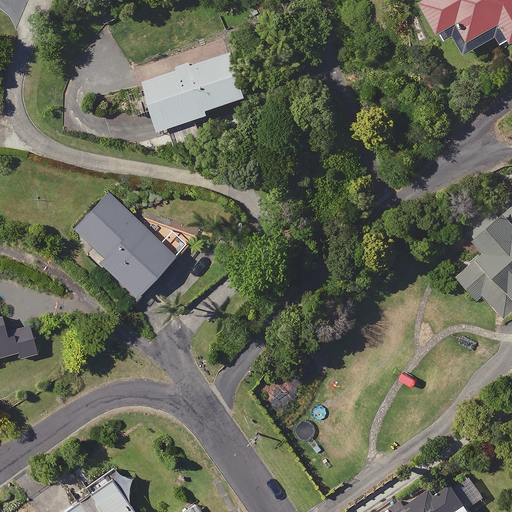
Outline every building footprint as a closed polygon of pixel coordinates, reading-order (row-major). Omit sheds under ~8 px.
[(115,0),(95,11),(103,26),(125,14),(118,0),(115,0)] [(499,35),(503,44),(511,39),(511,40),(511,0),(425,0),(423,1),(445,40),(455,35),(466,54),(499,35)] [(249,96),(234,51),(191,65),(189,58),(155,68),(157,75),(145,80),(161,130),(211,113),(210,109),(249,96)] [(174,256),(108,194),(75,229),(105,257),(101,262),(137,296),(174,256)] [(511,202),(510,200),(471,234),(486,251),(459,275),(480,299),(486,294),(507,317),(511,312),(511,202)] [(0,284),(0,356),(18,352),(20,358),(37,353),(29,321),(41,318),(36,300),(26,303),(20,279),(0,284)] [(451,486),(447,480),(439,485),(435,479),(392,506),(395,511),(468,511),(467,510),(485,498),(470,474),(451,486)] [(130,511),(134,510),(111,478),(62,511),(130,511)] [(201,511),(195,502),(181,511),(201,511)]
